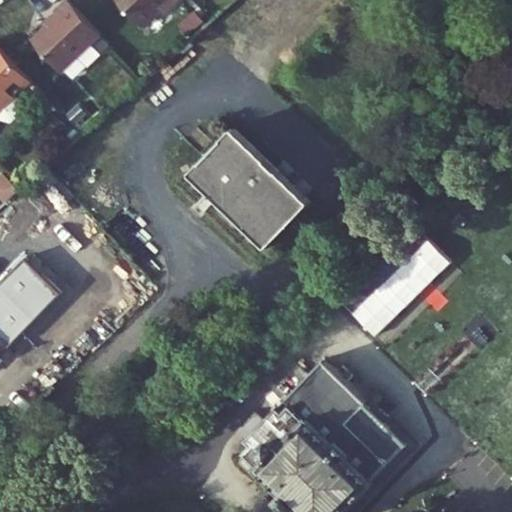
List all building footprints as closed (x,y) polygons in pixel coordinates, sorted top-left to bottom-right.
[(179,0),(118,0),(145,27),(164,8),(171,8),(179,0)] [(105,36),(71,2),(59,14),(62,18),(36,44),(66,75),(105,36)] [(36,84),(1,48),(0,49),(0,119),(1,118),(5,122),(17,124),(26,115),(24,103),(21,99),(36,84)] [(209,167),(284,241),(326,198),(251,124),(209,167)] [(375,336),(453,261),(432,239),(353,313),(375,336)] [(482,313),(463,331),(480,349),(499,331),(482,313)] [(0,370),(7,377),(27,354),(0,330),(0,370)] [(344,359),(295,407),(299,411),(308,403),(343,439),(384,399),(344,359)] [(295,407),(254,448),(257,451),(252,456),(260,465),(266,460),(297,493),(290,500),(301,511),(312,511),(314,510),(315,511),(353,511),(385,481),(364,461),(372,453),(355,435),(347,443),(343,439),(308,403),(299,411),(295,407)]
